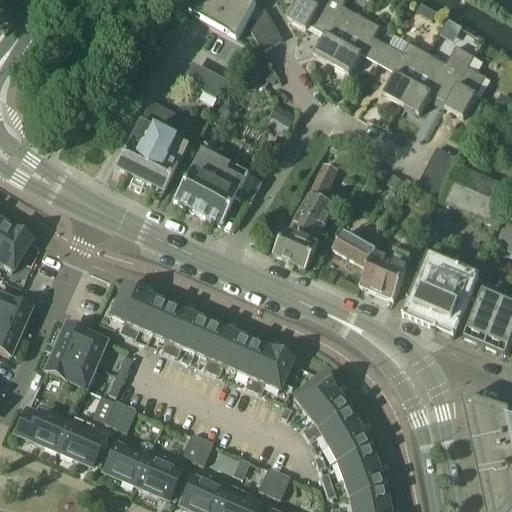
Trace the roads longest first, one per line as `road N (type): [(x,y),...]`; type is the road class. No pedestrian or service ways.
road 1 (residential): [(96,210),(0,423)]
road 2 (residential): [(228,268),(315,118)]
road 3 (tertiary): [(228,268),(96,210)]
road 4 (tertiary): [(458,511),(430,374)]
road 5 (tertiary): [(405,388),(436,511)]
road 6 (tertiary): [(430,374),(391,335),(329,313)]
